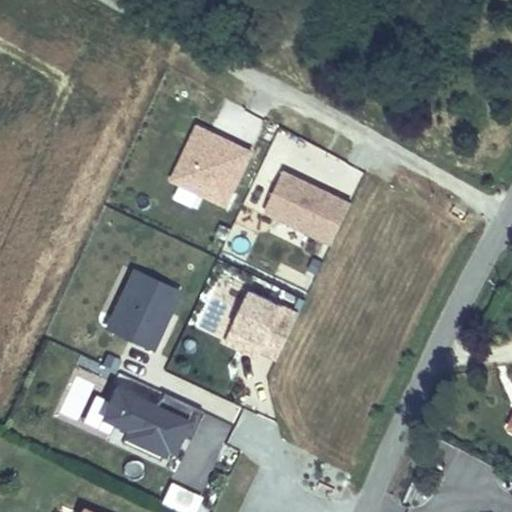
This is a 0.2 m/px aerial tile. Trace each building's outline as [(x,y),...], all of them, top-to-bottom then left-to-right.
[(227,206),(254,145),(197,120),(164,194),(196,208),(202,195),(227,206)] [(261,211),(329,246),(353,201),(285,166),(261,211)] [(153,348),(182,287),(131,264),(103,325),(153,348)] [(215,354),(268,378),(301,308),(248,283),(215,354)] [(186,408),(112,382),(107,397),(91,391),(97,375),(74,367),(56,418),(93,431),(94,428),(169,455),(186,408)] [(170,479),(159,502),(179,511),(194,511),(202,495),(170,479)]
